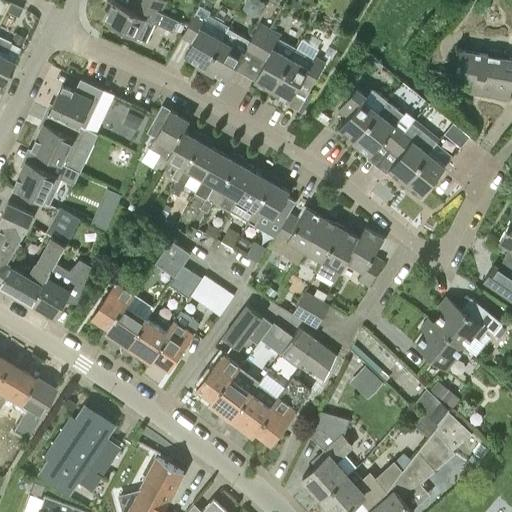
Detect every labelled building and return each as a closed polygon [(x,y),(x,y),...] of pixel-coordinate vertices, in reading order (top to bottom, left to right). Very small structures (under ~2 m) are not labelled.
[(161,12),(161,11),(138,0),(134,0),(130,9),(111,0),(106,0),(103,8),(110,11),(105,21),(146,41),(155,22),(173,30),(178,19),(161,12)] [(138,0),(161,11),(166,1),(164,0),(138,0)] [(7,12),(18,17),(21,9),(10,4),(7,12)] [(195,12),(182,36),(192,41),(185,54),(197,61),(196,64),(205,69),(229,27),(228,27),(229,25),(209,14),(206,18),(195,12)] [(177,21),(174,29),(181,32),(184,25),(177,21)] [(260,21),(250,39),(229,27),(205,69),(214,75),(216,72),(229,79),(246,48),(257,54),(272,28),(260,21)] [(265,61),(254,79),(268,87),(267,89),(271,92),(295,48),(278,39),(281,33),(272,28),(257,54),(256,56),(265,61)] [(19,45),(23,38),(17,35),(14,43),(19,45)] [(0,38),(0,83),(1,84),(19,47),(10,43),(0,38)] [(299,86),(308,91),(323,66),(326,60),(314,54),(318,47),(302,38),(297,49),(295,48),(271,92),(275,94),(277,92),(290,100),(298,86),(299,87),(299,86)] [(330,46),(324,54),(330,58),(335,49),(330,46)] [(470,92),(485,94),(510,99),(511,86),(511,57),(504,56),(505,51),(489,48),(488,55),(459,50),(455,76),(472,78),(470,92)] [(48,110),(62,117),(62,116),(85,127),(104,89),(81,78),(75,90),(62,83),(50,109),(49,109),(48,110)] [(357,87),(339,109),(348,116),(338,127),(350,137),(349,139),(353,142),(379,111),(363,98),(366,94),(357,87)] [(380,142),(389,150),(407,126),(398,119),(403,113),(388,100),(379,111),(353,142),(357,145),(359,143),(371,154),(380,142)] [(166,146),(154,168),(161,172),(167,161),(166,161),(184,130),(192,114),(183,109),(180,114),(171,109),(155,140),(166,146)] [(137,129),(142,118),(130,112),(125,124),(137,129)] [(68,164),(85,127),(62,116),(62,117),(57,128),(46,122),(43,129),(41,128),(31,149),(44,155),(44,154),(67,165),(68,164)] [(412,121),(407,126),(389,150),(398,157),(388,168),(401,178),(399,180),(403,183),(429,151),(437,142),(412,121)] [(466,140),(469,136),(452,123),(443,134),(460,147),(466,140)] [(171,180),(176,182),(204,134),(195,129),(192,134),(184,130),(166,161),(167,161),(178,167),(171,180)] [(193,174),(202,179),(219,150),(210,145),(213,139),(204,134),(176,182),(177,183),(171,193),(179,198),(193,174)] [(239,154),(230,149),(227,155),(219,150),(202,179),(195,192),(205,198),(199,208),(208,213),(213,204),(212,203),(239,154)] [(408,184),(412,187),(421,195),(445,165),(429,151),(403,183),(407,186),(408,184)] [(44,202),(51,188),(56,190),(61,178),(74,184),(80,170),(68,164),(67,165),(44,154),(44,155),(39,166),(28,161),(25,167),(23,166),(14,186),(13,185),(12,187),(44,202)] [(248,159),(239,154),(212,203),(213,204),(230,213),(253,170),(245,165),(248,159)] [(230,213),(247,223),(274,175),(265,169),(262,174),(253,170),(230,213)] [(274,218),(290,190),(289,189),(281,185),(284,180),(274,175),(247,223),(254,227),(262,212),(274,218)] [(21,234),(30,215),(31,211),(8,201),(0,217),(0,219),(2,221),(0,224),(21,234)] [(165,218),(171,208),(165,205),(160,215),(165,218)] [(48,227),(66,237),(68,239),(80,216),(60,206),(48,227)] [(299,218),(289,212),(267,246),(296,263),(304,249),(302,248),(321,215),(306,206),(299,218)] [(147,211),(140,207),(136,215),(143,219),(147,211)] [(511,214),(499,242),(509,246),(499,267),(494,263),(484,279),(511,298),(511,214)] [(323,260),(343,224),(339,222),(337,224),(321,215),(302,248),(304,249),(323,260)] [(19,239),(21,234),(0,224),(0,280),(7,267),(13,257),(9,254),(17,238),(19,239)] [(347,259),(359,236),(346,229),(347,227),(343,224),(323,260),(317,270),(334,280),(340,270),(347,258),(347,259)] [(205,232),(216,238),(220,231),(209,225),(205,232)] [(359,236),(347,259),(365,269),(360,280),(369,285),(383,260),(373,254),(384,236),(365,226),(359,236)] [(54,258),(63,242),(65,243),(68,239),(66,237),(48,227),(45,231),(52,235),(35,265),(34,264),(26,278),(7,267),(0,280),(0,281),(30,299),(54,258)] [(221,240),(233,247),(240,234),(229,227),(221,240)] [(191,252),(179,244),(170,239),(155,262),(175,275),(176,276),(183,264),(191,252)] [(258,261),(267,245),(256,240),(248,255),(258,261)] [(71,268),(54,258),(30,299),(55,314),(66,295),(77,301),(91,265),(80,258),(71,268)] [(191,294),(194,289),(202,277),(183,264),(176,276),(175,275),(170,283),(189,296),(191,294)] [(194,289),(212,302),(209,307),(220,314),(220,313),(234,295),(223,287),(214,281),(205,275),(194,289)] [(108,326),(123,306),(122,305),(130,294),(111,282),(92,315),(93,316),(106,324),(108,326)] [(277,292),(268,286),(263,293),(272,300),(277,292)] [(128,345),(144,320),(145,321),(154,307),(131,291),(130,294),(122,305),(123,306),(108,326),(105,330),(106,331),(108,332),(128,345)] [(299,301),(323,315),(330,305),(305,291),(299,301)] [(487,328),(492,332),(501,321),(471,296),(462,307),(447,295),(439,304),(445,309),(434,321),(465,346),(474,334),(479,338),(487,328)] [(317,326),(323,315),(299,301),(293,312),(317,326)] [(247,303),(223,336),(239,347),(263,315),(247,303)] [(164,334),(145,321),(144,320),(128,345),(150,360),(149,360),(151,361),(154,356),(175,324),(184,312),(181,310),(172,323),(164,334)] [(184,312),(175,324),(154,356),(169,366),(169,367),(170,368),(199,322),(184,312)] [(465,346),(434,321),(429,317),(420,327),(426,332),(416,344),(448,368),(465,346)] [(294,336),(282,352),(300,365),(302,362),(318,340),(300,327),(293,335),(294,336)] [(294,336),(293,335),(284,328),(271,346),(281,352),(282,352),(294,336)] [(318,340),(302,362),(325,378),(337,354),(318,340)] [(378,375),(384,380),(385,381),(390,376),(383,370),(354,344),(350,348),(367,364),(378,375)] [(238,364),(221,351),(196,386),(198,387),(202,390),(213,398),(238,364)] [(12,429),(26,437),(55,389),(7,360),(0,371),(0,402),(1,400),(22,413),(12,429)] [(210,402),(231,418),(259,382),(260,380),(238,364),(213,398),(209,402),(210,403),(210,402)] [(367,364),(359,372),(376,388),(384,380),(378,375),(367,364)] [(271,442),(272,443),(292,411),(294,412),(311,389),(293,376),(278,396),(269,406),(273,409),(256,431),(259,433),(271,442)] [(438,379),(429,390),(451,408),(460,398),(438,379)] [(278,396),(259,382),(231,418),(252,434),(253,435),(256,431),(273,409),(269,406),(278,396)] [(416,424),(429,436),(449,409),(429,390),(427,388),(414,402),(425,412),(416,424)] [(77,404),(67,398),(63,405),(72,411),(77,404)] [(47,460),(38,473),(68,490),(77,477),(88,484),(115,445),(102,437),(111,423),(84,406),(75,419),(70,416),(42,456),(47,460)] [(334,426),(345,431),(349,418),(321,410),(310,434),(321,439),(334,426)] [(370,509),(367,511),(409,511),(413,509),(402,496),(419,481),(420,482),(455,452),(453,449),(472,431),(449,410),(429,436),(403,469),(401,467),(370,509)] [(302,477),(320,497),(343,477),(343,476),(347,471),(335,458),(351,444),(340,432),(313,457),(318,462),(302,477)] [(162,511),(183,471),(157,457),(128,511),(162,511)] [(344,478),(343,477),(320,497),(333,511),(343,511),(360,497),(370,509),(401,467),(396,460),(378,477),(371,469),(362,477),(355,468),(344,478)] [(39,495),(42,486),(33,482),(29,492),(39,495)] [(42,495),(35,511),(79,511),(81,508),(42,495)] [(224,511),(227,509),(214,497),(199,511),(224,511)]
